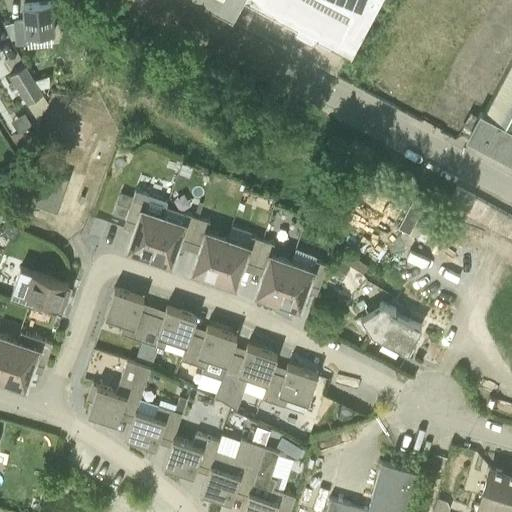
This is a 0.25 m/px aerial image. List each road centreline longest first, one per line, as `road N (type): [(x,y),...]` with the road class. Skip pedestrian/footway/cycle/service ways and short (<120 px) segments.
road 1 (residential): [(433,408),(131,265),(108,267),(91,288),(53,403)]
road 2 (residential): [(511,190),(158,0)]
road 3 (residential): [(191,511),(147,460),(53,403)]
